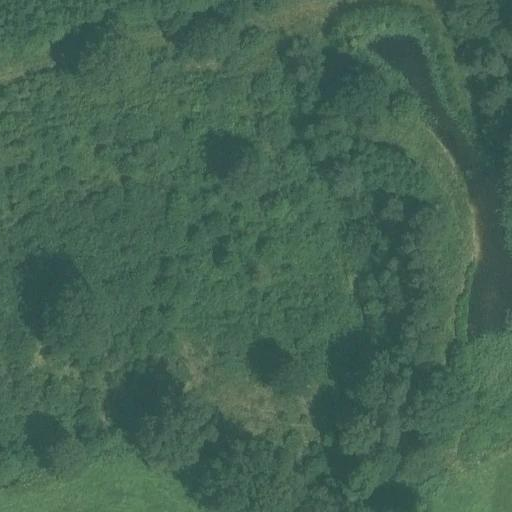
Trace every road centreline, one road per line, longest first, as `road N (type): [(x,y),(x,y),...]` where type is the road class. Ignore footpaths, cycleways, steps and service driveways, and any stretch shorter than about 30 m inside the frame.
road 1 (track): [(0,79),(314,0)]
road 2 (track): [(436,0),(472,104),(511,156)]
